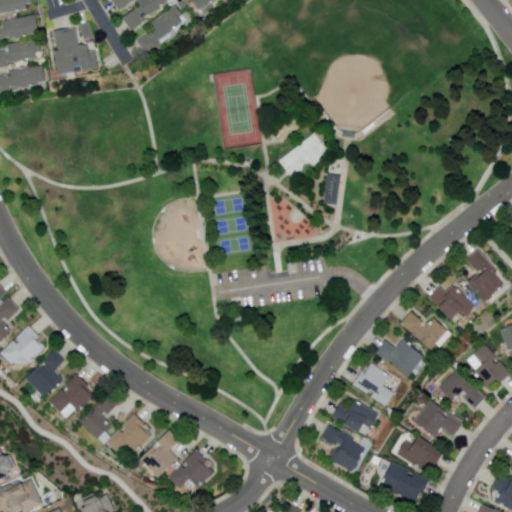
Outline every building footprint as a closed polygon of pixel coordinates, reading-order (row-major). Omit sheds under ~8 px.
[(33,0),(34,5),(29,6),(29,11),(0,15),(0,6),(1,6),(0,0),(33,0)] [(134,0),(136,2),(123,12),(112,0),(134,0)] [(171,0),(169,2),(170,4),(153,17),(151,16),(146,20),(148,22),(134,32),(124,20),(138,9),(140,11),(143,8),(139,3),(142,0),(171,0)] [(218,0),(208,8),(207,6),(201,11),(192,0),(218,0)] [(185,16),(180,19),(184,23),(159,44),(161,46),(149,56),(138,43),(151,33),(154,36),(157,33),(152,27),(177,6),(185,16)] [(7,22),(39,17),(41,34),(34,35),(34,37),(12,40),(12,39),(6,40),(6,42),(0,43),(0,27),(3,27),(4,30),(8,29),(7,22)] [(82,26),(92,23),(96,40),(86,42),(82,26)] [(56,32),(71,30),(72,31),(79,30),(81,46),(86,46),(86,48),(90,47),(91,53),(98,52),(100,69),(60,76),(57,53),(61,52),(61,49),(58,49),(56,32)] [(9,47),(41,41),(43,54),(38,54),(39,60),(9,65),(10,69),(0,70),(0,53),(8,52),(8,55),(10,54),(9,47)] [(13,72),(45,67),(47,83),(37,85),(37,88),(19,90),(19,89),(12,90),(13,93),(0,94),(0,77),(10,76),(10,79),(14,78),(13,72)] [(340,207),(327,205),(332,175),(345,177),(340,207)] [(470,262),(482,251),(501,274),(499,276),(508,287),(488,305),(471,285),(482,276),(470,262)] [(0,284),(10,294),(0,304),(0,284)] [(450,294),(457,287),(479,309),(467,321),(463,317),(456,323),(432,300),(444,288),(450,294)] [(0,311),(12,300),(22,311),(11,322),(8,319),(4,323),(14,333),(0,347),(0,311)] [(436,320),(451,333),(434,353),(404,326),(414,314),(426,325),(424,328),(427,331),(436,320)] [(511,327),(511,355),(503,331),(511,327)] [(32,328),(41,337),(43,335),(49,342),(45,346),(49,350),(38,360),(37,359),(32,364),(25,357),(15,367),(9,361),(11,359),(5,353),(16,343),(20,347),(23,344),(19,340),(32,328)] [(406,342),(427,359),(411,380),(396,368),(399,364),(396,362),(392,366),(379,356),(389,343),(399,351),(406,342)] [(475,356),(487,345),(499,359),(495,363),(499,367),(503,363),(511,373),(511,375),(492,393),(475,374),(478,371),(470,361),(475,356)] [(45,365),(57,352),(68,363),(58,373),(67,381),(48,400),(28,381),(43,367),(46,371),(48,368),(45,365)] [(375,365),(394,378),(387,388),(398,396),(389,409),(375,400),(378,395),(374,392),(371,397),(356,387),(365,373),(368,375),(375,365)] [(441,390),(458,372),(488,400),(477,412),(465,401),(469,396),(466,393),(456,404),(441,390)] [(80,376),(90,387),(91,386),(96,391),(93,394),(98,398),(82,414),(73,406),(63,416),(52,404),(65,392),(69,396),(72,393),(68,388),(80,376)] [(112,396),(122,406),(110,418),(107,415),(104,417),(115,428),(100,442),(83,424),(112,396)] [(420,407),(419,401),(425,399),(427,405),(420,407)] [(382,416),(374,431),(368,427),(363,436),(336,419),(343,406),(352,411),(358,402),(382,416)] [(433,402),(448,413),(445,417),(449,420),(452,416),(466,427),(456,439),(446,430),(438,440),(417,423),(433,402)] [(148,425),(154,430),(150,434),(155,439),(139,455),(131,446),(120,457),(109,445),(122,432),(126,436),(129,433),(125,429),(137,417),(147,426),(148,425)] [(332,427),(358,442),(356,444),(368,451),(355,475),(334,463),(343,447),(340,446),(339,448),(325,440),(332,427)] [(163,481),(143,461),(156,449),(160,453),(165,448),(161,444),(172,433),(183,443),(173,453),(182,462),(163,481)] [(417,448),(422,439),(447,454),(439,468),(430,463),(425,471),(400,456),(408,442),(417,448)] [(0,449),(2,449),(6,460),(10,458),(16,472),(11,474),(13,478),(0,484),(0,449)] [(183,492),(172,480),(184,468),(189,472),(192,469),(188,465),(201,453),(211,463),(208,466),(217,475),(201,491),(193,482),(183,492)] [(377,458),(383,461),(380,467),(374,464),(377,458)] [(413,473),(411,477),(415,479),(417,474),(429,480),(428,482),(432,484),(424,500),(420,498),(416,505),(383,490),(395,464),(413,473)] [(502,475),(511,479),(511,511),(497,504),(502,494),(494,490),(502,475)] [(0,511),(0,491),(4,489),(4,490),(13,486),(14,488),(22,484),(24,486),(33,481),(45,506),(32,511),(13,511),(12,510),(7,511),(0,511)] [(84,500),(96,495),(99,501),(110,496),(117,511),(85,511),(89,510),(84,500)]
